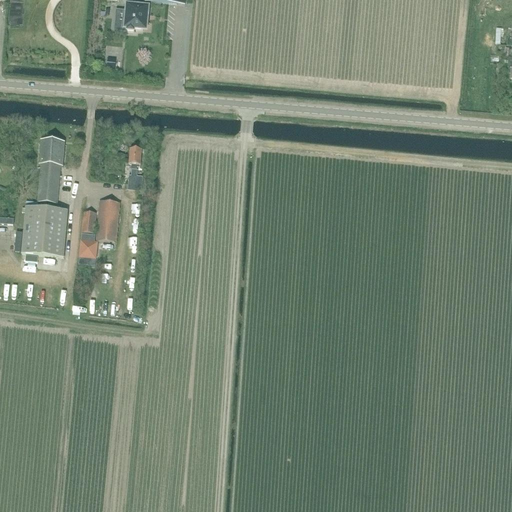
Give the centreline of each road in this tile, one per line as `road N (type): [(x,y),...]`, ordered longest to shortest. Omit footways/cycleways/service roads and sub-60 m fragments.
road 1 (unclassified): [(511,127),(0,84)]
road 2 (track): [(248,106),(219,511)]
